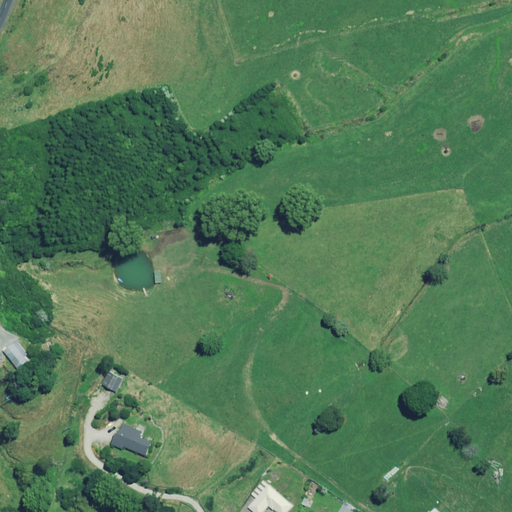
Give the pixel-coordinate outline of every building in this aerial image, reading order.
[(29,355),(18,341),(5,352),(21,371),(31,362),(27,357),(29,355)] [(115,371),(110,368),(102,384),(118,393),(125,380),(114,374),(115,371)] [(144,432),(124,424),(121,431),(119,430),(113,445),(124,449),(125,447),(148,456),(154,442),(142,437),(144,432)] [(400,470),(414,455),(410,451),(396,465),(400,470)] [(289,511),(294,506),(265,481),(254,495),(258,498),(250,508),(254,511),(264,511),(270,505),(278,511),(289,511)] [(311,500),(306,498),(303,504),(308,507),(311,500)]
